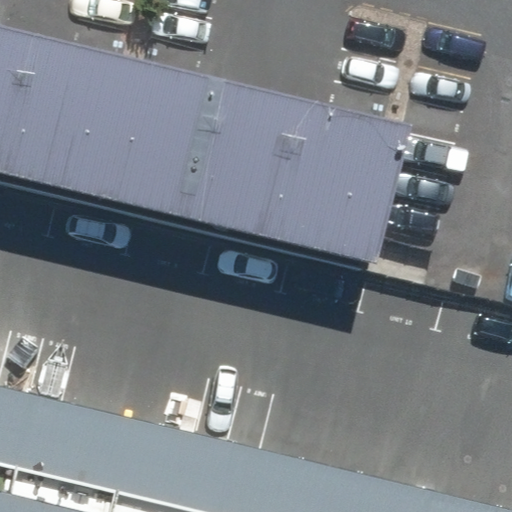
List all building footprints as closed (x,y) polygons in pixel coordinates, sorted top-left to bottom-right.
[(119,77),(0,48),(0,121),(103,146),(119,77)] [(251,108),(119,77),(103,146),(235,177),(251,108)] [(383,139),(251,108),(235,177),(367,208),(383,139)] [(103,146),(0,121),(0,194),(86,215),(103,146)] [(235,177),(103,146),(86,215),(218,246),(235,177)] [(367,208),(235,177),(218,246),(350,277),(367,208)] [(0,392),(0,473),(18,397),(0,392)] [(68,409),(18,397),(0,473),(0,511),(95,511),(117,421),(68,409)] [(167,433),(117,421),(95,511),(200,511),(217,445),(167,433)] [(266,457),(217,445),(200,511),(305,511),(316,469),(266,457)] [(365,480),(316,469),(305,511),(410,511),(415,492),(365,480)] [(499,511),(465,504),(415,492),(410,511),(499,511)]
